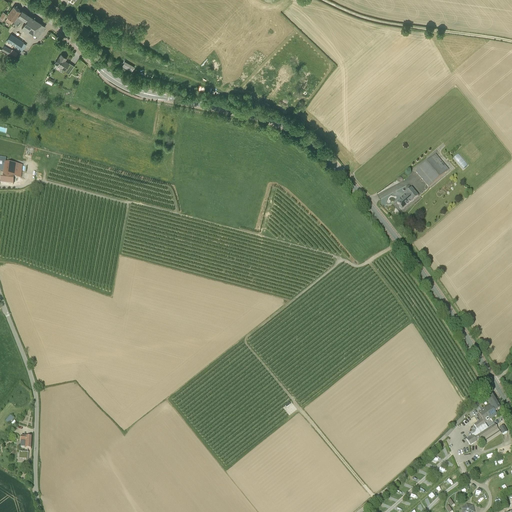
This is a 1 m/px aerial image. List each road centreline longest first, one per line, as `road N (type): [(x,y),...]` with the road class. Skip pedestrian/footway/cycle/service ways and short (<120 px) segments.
road 1 (secondary): [(494,383),(399,241),(316,147),(271,120),(130,87),(17,0)]
road 2 (track): [(399,241),(356,266),(42,180)]
road 3 (track): [(166,399),(340,259)]
road 4 (track): [(376,498),(242,339)]
road 5 (unclassified): [(40,511),(33,383),(7,315)]
road 6 (track): [(511,41),(383,22),(325,0)]
road 7 (unclassified): [(359,511),(494,383)]
road 8 (track): [(118,253),(292,300)]
